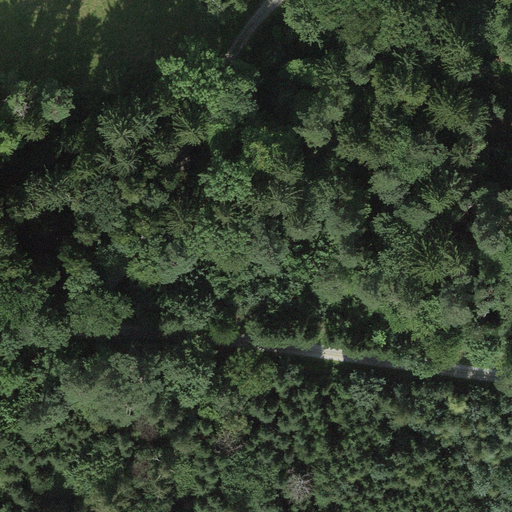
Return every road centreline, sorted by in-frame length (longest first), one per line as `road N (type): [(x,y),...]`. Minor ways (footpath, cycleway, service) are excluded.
road 1 (track): [(303,0),(237,53),(203,132),(87,331),(0,413)]
road 2 (track): [(0,334),(87,331),(511,379)]
